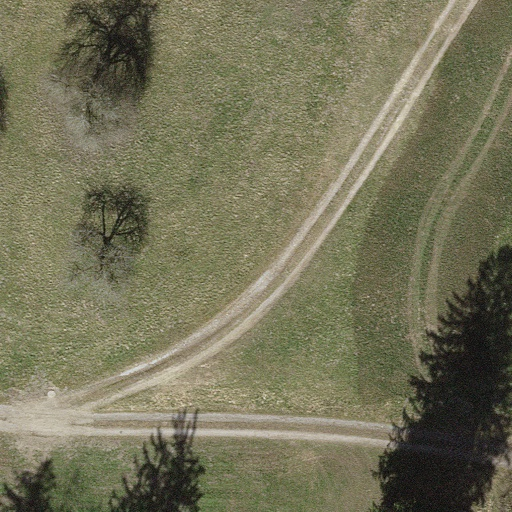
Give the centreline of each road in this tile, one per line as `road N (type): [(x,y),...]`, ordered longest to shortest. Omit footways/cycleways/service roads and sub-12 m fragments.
road 1 (track): [(464,0),(293,263),(233,323),(146,374),(10,420)]
road 2 (track): [(511,458),(307,425),(0,418)]
